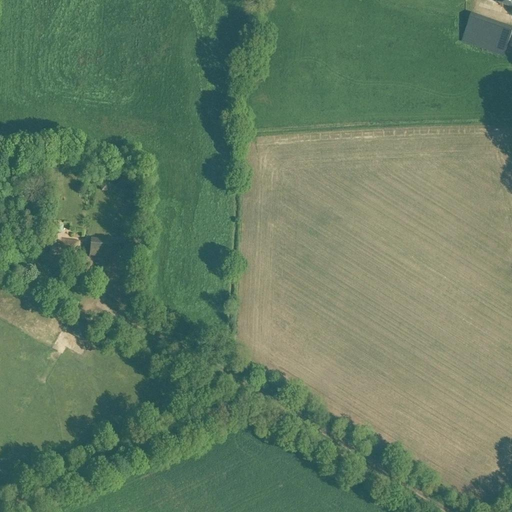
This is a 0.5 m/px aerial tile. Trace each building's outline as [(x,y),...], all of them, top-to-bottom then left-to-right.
[(511,0),(495,0),(494,3),(511,9),(511,0)] [(507,57),(511,41),(511,25),(474,13),(465,42),(507,57)] [(130,226),(123,225),(122,239),(128,240),(130,226)] [(78,243),(65,241),(60,240),(60,236),(51,235),(49,255),(65,257),(65,260),(76,261),(78,243)] [(111,241),(91,239),(89,256),(109,258),(111,241)] [(78,324),(71,336),(81,342),(88,330),(78,324)]
